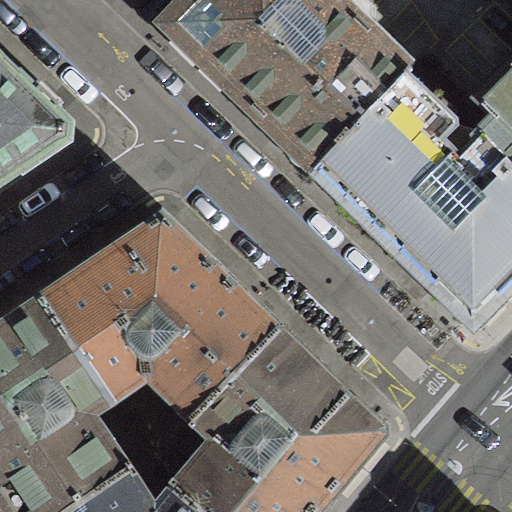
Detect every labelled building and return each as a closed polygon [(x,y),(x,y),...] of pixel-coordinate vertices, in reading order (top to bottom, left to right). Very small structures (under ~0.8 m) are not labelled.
[(316,171),(408,76),(413,72),(339,0),(194,0),(173,22),(174,34),(316,171)] [(0,190),(71,143),(72,125),(0,55),(0,190)] [(511,73),(478,107),(495,121),(482,135),(511,165),(511,73)] [(511,289),(511,165),(482,135),(476,140),(477,146),(455,169),(449,164),(452,150),(443,143),(458,128),(458,124),(408,76),(316,171),(477,325),(511,289)] [(25,294),(100,405),(132,386),(175,425),(271,326),(149,209),(25,294)] [(0,504),(5,511),(53,511),(118,467),(85,416),(100,405),(25,294),(0,311),(0,504)] [(306,511),(377,428),(271,326),(175,425),(190,440),(156,482),(191,511),(306,511)] [(191,511),(156,482),(141,499),(118,467),(53,511),(191,511)]
